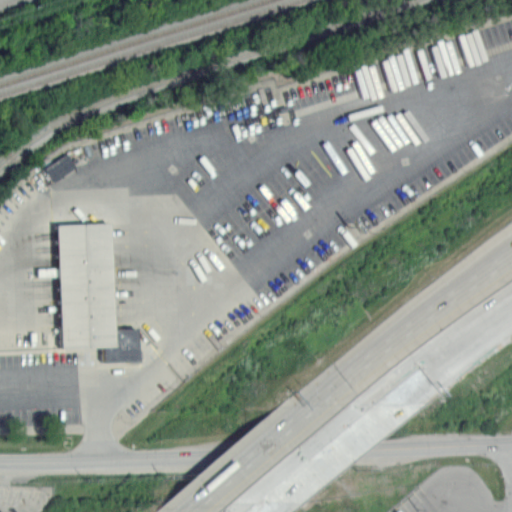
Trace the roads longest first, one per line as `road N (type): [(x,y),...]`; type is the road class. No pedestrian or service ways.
road 1 (secondary): [(511,442),(0,460)]
road 2 (motorway): [(511,254),(309,406)]
road 3 (motorway): [(380,404),(511,305)]
road 4 (motorway): [(260,503),(380,404)]
road 5 (motorway): [(309,406),(191,507)]
